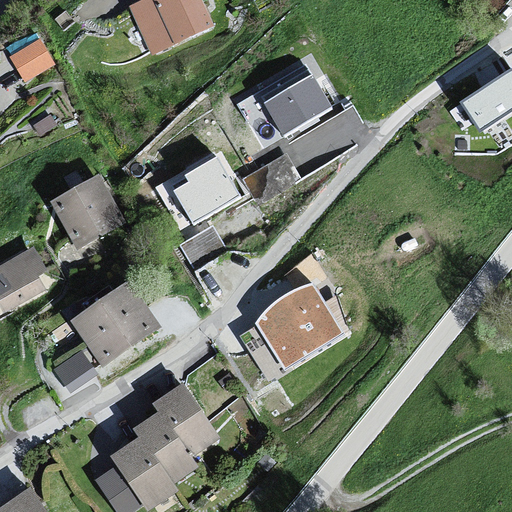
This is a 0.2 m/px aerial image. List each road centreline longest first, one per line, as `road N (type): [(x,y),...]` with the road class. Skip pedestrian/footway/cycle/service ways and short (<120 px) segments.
road 1 (residential): [(0,459),(207,330),(395,122),(511,34)]
road 2 (tertiary): [(511,252),(298,511)]
road 3 (track): [(317,488),(354,506),(511,421)]
